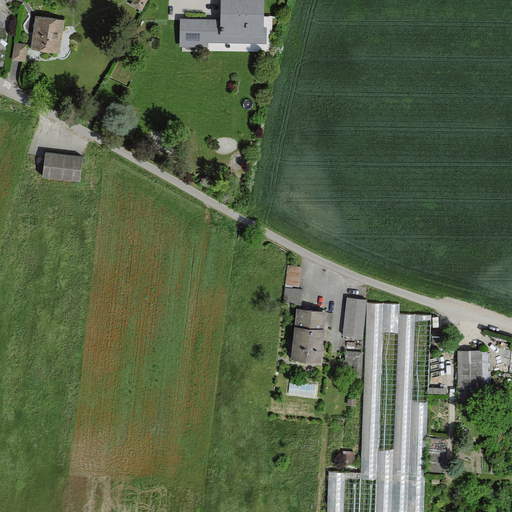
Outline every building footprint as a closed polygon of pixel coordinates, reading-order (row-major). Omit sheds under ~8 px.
[(144,8),(147,0),(136,0),(134,4),(144,8)] [(223,0),(223,21),(183,20),(182,45),(207,46),(207,42),(266,42),(266,30),(262,30),(262,0),(223,0)] [(65,19),(36,15),(31,48),(60,52),(65,19)] [(16,40),(15,58),(27,59),(28,41),(16,40)] [(85,157),(44,153),(42,178),(82,183),(85,157)] [(288,284),(302,285),(303,264),(289,263),(288,284)] [(299,288),(285,287),(283,301),(297,303),(301,303),(303,288),(299,288)] [(347,296),(343,333),(362,336),(367,298),(347,296)] [(432,335),(433,312),(401,311),(402,301),(369,300),(366,387),(377,387),(377,382),(384,382),(385,349),(398,349),(397,386),(407,386),(406,401),(416,402),(417,400),(429,400),(431,335),(432,335)] [(325,310),(297,307),(291,355),(319,358),(325,310)] [(353,359),(352,376),(361,376),(362,351),(346,350),(345,359),(353,359)] [(480,350),(459,350),(460,400),(481,400),(480,350)] [(354,451),(343,450),(342,463),(353,463),(354,451)] [(331,469),(329,511),(345,511),(347,470),(331,469)]
